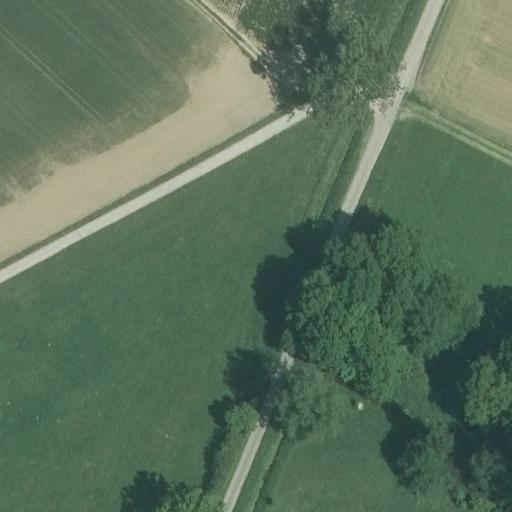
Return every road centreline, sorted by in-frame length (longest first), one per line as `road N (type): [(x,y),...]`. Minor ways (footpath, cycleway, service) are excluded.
road 1 (track): [(219,511),(430,0)]
road 2 (unclassified): [(0,286),(396,80)]
